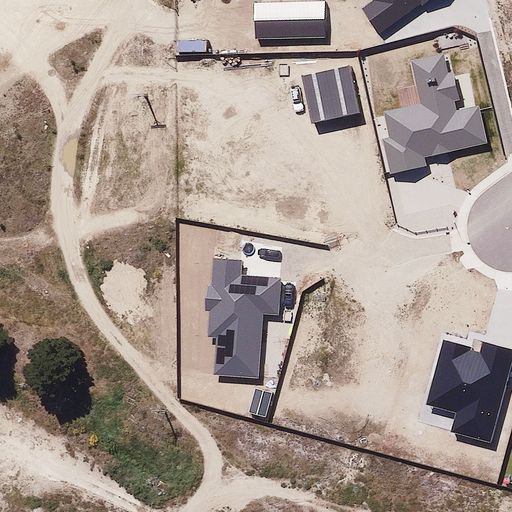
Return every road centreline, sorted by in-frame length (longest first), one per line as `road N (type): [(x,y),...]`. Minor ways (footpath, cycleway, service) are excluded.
road 1 (track): [(135,0),(74,94),(52,183),(63,256),(92,320),(129,355)]
road 2 (track): [(192,511),(211,478),(212,452),(129,355)]
road 3 (track): [(139,511),(0,415)]
